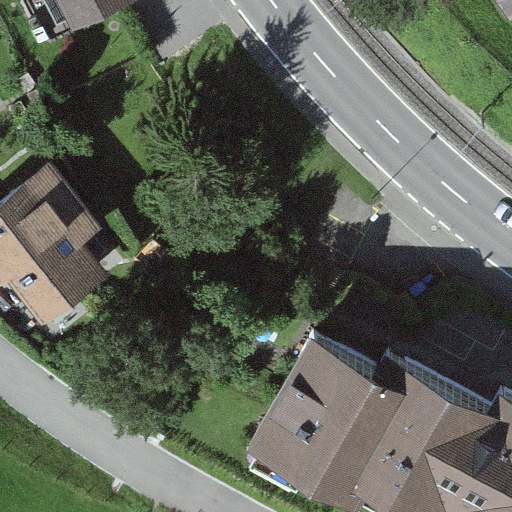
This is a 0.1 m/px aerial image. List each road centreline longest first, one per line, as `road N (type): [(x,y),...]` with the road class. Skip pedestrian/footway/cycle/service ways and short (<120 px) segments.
road 1 (secondary): [(511,239),(378,126),(267,0)]
road 2 (residential): [(204,511),(0,377)]
